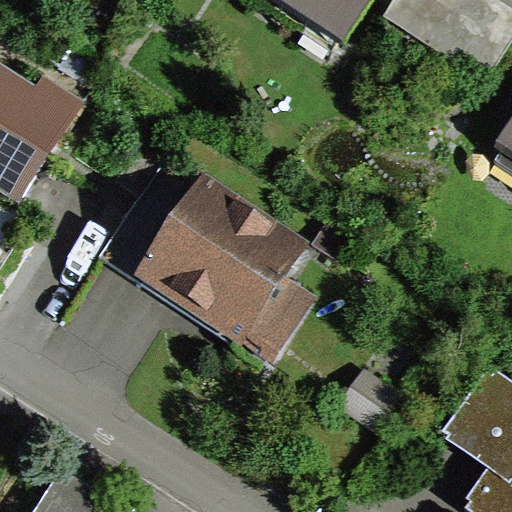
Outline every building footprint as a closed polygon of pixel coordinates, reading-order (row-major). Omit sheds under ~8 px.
[(378,0),(258,0),(343,55),(378,0)] [(511,41),(511,9),(497,0),(397,0),(384,21),(484,85),(511,41)] [(37,90),(0,65),(0,197),(19,210),(87,107),(44,79),(37,90)] [(511,129),(497,153),(502,155),(496,163),(511,173),(511,129)] [(116,182),(142,197),(169,155),(174,146),(148,130),(116,182)] [(142,197),(100,262),(241,353),(245,348),(274,366),(317,299),(289,281),(311,247),(169,155),(142,197)] [(403,398),(364,370),(336,409),(375,437),(403,398)] [(511,511),(511,386),(497,376),(494,381),(488,377),(444,437),(450,442),(447,446),(486,474),(465,504),(470,508),(467,511),(511,511)] [(117,511),(61,476),(37,511),(117,511)]
